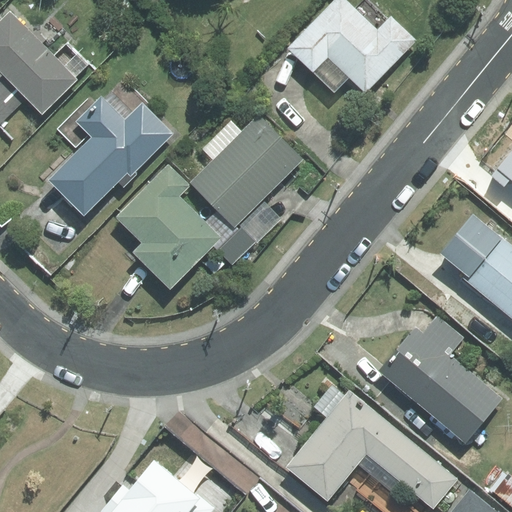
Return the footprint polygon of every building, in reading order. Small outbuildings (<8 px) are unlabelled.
[(139,8),(132,0),(126,0),(118,7),(126,18),(139,8)] [(335,0),(293,43),(341,91),(356,75),(372,91),(407,56),(424,39),(397,12),(383,26),(356,0),(335,0)] [(83,79),(79,75),(91,63),(81,52),(69,64),(14,8),(0,22),(0,64),(5,69),(7,72),(25,90),(31,96),(48,113),(83,79)] [(0,123),(1,125),(31,96),(25,90),(7,72),(0,78),(0,123)] [(81,119),(97,135),(54,177),(86,208),(91,213),(123,181),(129,187),(143,172),(141,170),(179,132),(147,101),(130,118),(106,94),(81,119)] [(262,115),(196,182),(223,209),(240,226),(267,199),(306,159),(262,115)] [(511,149),(491,176),(504,187),(510,180),(511,181),(511,149)] [(196,182),(173,161),(122,215),(145,237),(148,240),(139,250),(149,260),(156,267),(177,286),(216,244),(225,235),(211,222),(182,196),(196,182)] [(285,217),(267,199),(240,226),(242,229),(250,236),(257,243),(285,217)] [(225,235),(216,244),(221,250),(242,229),(240,226),(223,209),(211,222),(225,235)] [(511,237),(481,212),(449,250),(461,260),(473,270),(469,275),(484,287),(511,310),(511,237)] [(250,236),(242,229),(221,250),(236,264),(257,243),(250,236)] [(439,316),(427,332),(453,353),(465,336),(439,316)] [(474,441),(509,398),(453,353),(427,332),(420,327),(403,348),(385,370),(394,377),(474,441)] [(372,452),(439,506),(464,476),(352,387),(325,421),(312,438),(298,454),(292,463),(336,498),(372,452)] [(211,511),(228,492),(166,440),(129,484),(105,511),(211,511)] [(511,473),(506,470),(493,486),(511,501),(511,473)] [(498,511),(469,489),(450,511),(498,511)]
